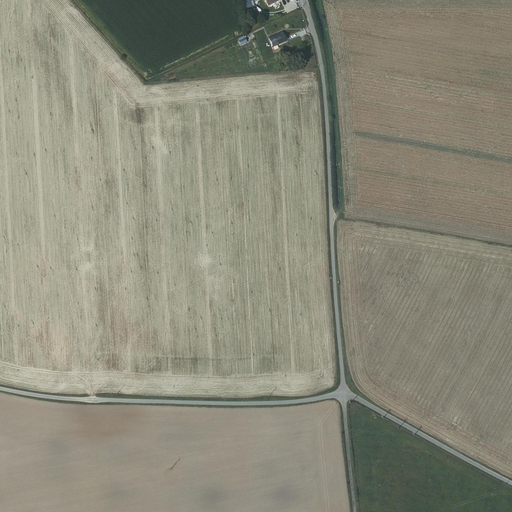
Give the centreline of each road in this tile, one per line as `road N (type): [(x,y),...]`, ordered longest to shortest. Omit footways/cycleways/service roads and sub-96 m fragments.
road 1 (unclassified): [(342,394),(320,59),(303,0)]
road 2 (unclassified): [(342,394),(262,402),(0,387)]
road 3 (unclassified): [(511,482),(342,394)]
